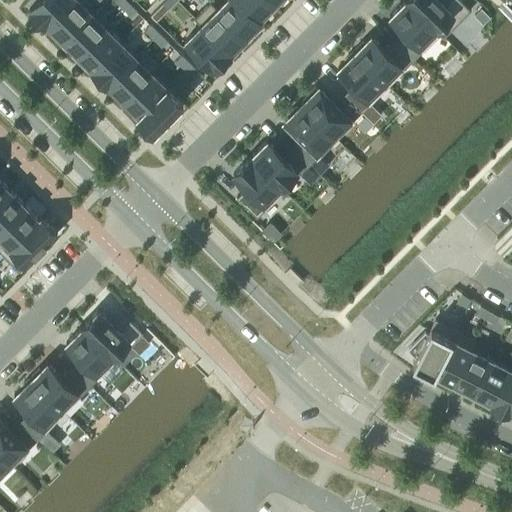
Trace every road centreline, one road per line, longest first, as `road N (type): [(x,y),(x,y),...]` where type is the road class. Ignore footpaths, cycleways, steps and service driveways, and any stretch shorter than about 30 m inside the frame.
road 1 (residential): [(348,0),(155,193)]
road 2 (tertiary): [(132,215),(307,393)]
road 3 (tertiary): [(327,370),(155,193)]
road 4 (tertiary): [(155,193),(0,38)]
road 5 (residential): [(132,215),(0,351)]
road 6 (residential): [(511,438),(425,397),(351,342)]
road 7 (tertiary): [(0,86),(132,215)]
road 8 (residential): [(446,247),(351,342)]
road 9 (tertiary): [(307,393),(379,440),(415,444)]
